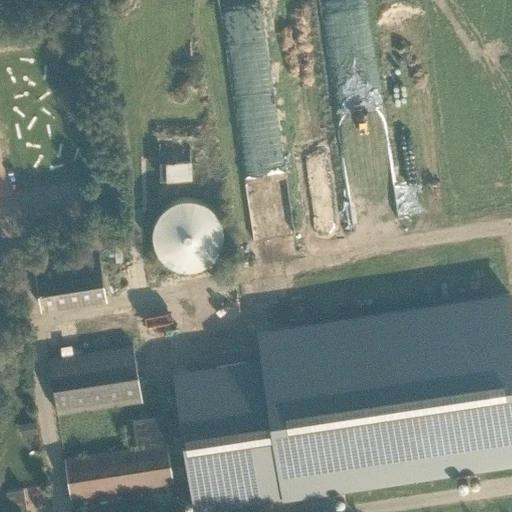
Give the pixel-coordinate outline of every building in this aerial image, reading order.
[(273,49),(231,52),(235,109),(276,107),(273,49)] [(191,177),(190,159),(161,160),(161,178),(191,177)] [(229,246),(203,192),(151,217),(177,271),(229,246)] [(42,305),(109,296),(103,250),(36,259),(42,305)] [(263,359),(175,373),(195,505),(511,457),(511,315),(509,293),(259,331),(263,359)] [(61,347),(62,355),(48,358),(56,412),(141,398),(132,344),(73,353),(72,345),(61,347)] [(124,414),(128,442),(165,436),(161,408),(124,414)] [(18,421),(20,434),(37,431),(34,419),(18,421)] [(70,497),(172,481),(166,441),(63,457),(70,497)] [(20,511),(19,508),(26,507),(23,487),(6,490),(8,507),(0,507),(0,511),(20,511)]
